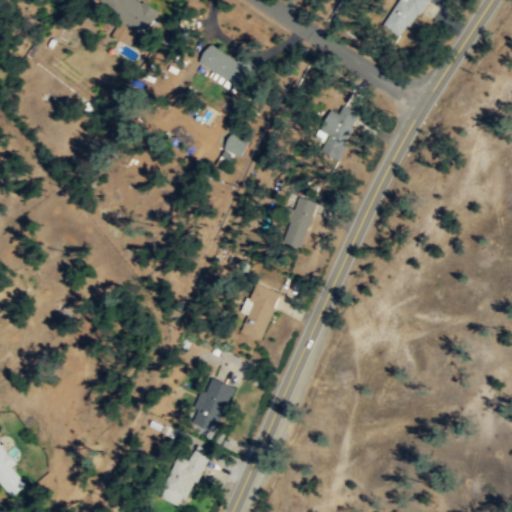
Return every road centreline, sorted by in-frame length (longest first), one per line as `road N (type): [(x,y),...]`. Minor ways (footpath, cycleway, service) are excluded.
road 1 (tertiary): [(228,511),(379,181),(490,0)]
road 2 (residential): [(424,103),(260,0)]
